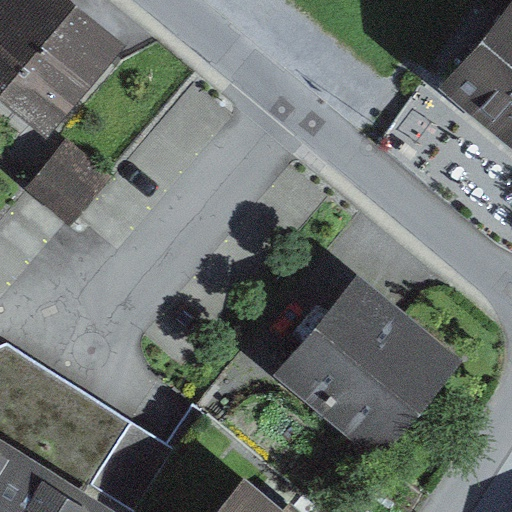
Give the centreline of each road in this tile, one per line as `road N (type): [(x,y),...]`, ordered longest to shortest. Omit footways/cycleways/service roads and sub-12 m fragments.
road 1 (residential): [(286,100),(117,283),(0,323)]
road 2 (residential): [(511,289),(286,100)]
road 3 (residential): [(286,100),(168,0)]
road 4 (residential): [(511,395),(440,511)]
